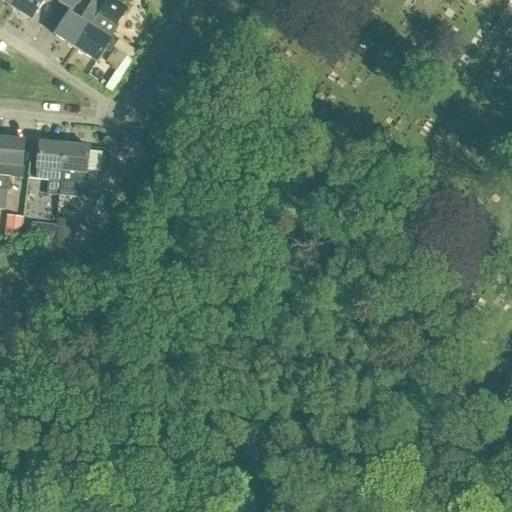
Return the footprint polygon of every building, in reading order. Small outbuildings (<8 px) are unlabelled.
[(15,0),(0,0),(0,2),(10,9),(15,0)] [(15,0),(10,9),(30,22),(45,0),(44,0),(15,0)] [(61,0),(59,3),(73,12),(80,0),(61,0)] [(107,0),(102,8),(74,51),(96,65),(110,43),(109,42),(129,11),(112,0),(107,0)] [(74,51),(102,8),(93,1),(79,22),(69,15),(54,38),(74,51)] [(181,39),(198,50),(204,40),(187,29),(181,39)] [(192,60),(198,50),(181,39),(174,49),(192,60)] [(168,58),(185,69),(192,60),(174,49),(168,58)] [(124,57),(103,89),(111,94),(132,62),(124,57)] [(179,79),(185,69),(168,58),(162,68),(179,79)] [(154,82),(171,93),(176,84),(159,73),(154,82)] [(165,102),(171,93),(154,82),(148,91),(165,102)] [(142,100),(159,111),(165,102),(148,91),(142,100)] [(153,120),(159,111),(142,100),(136,109),(153,120)] [(0,233),(1,234),(5,192),(11,192),(12,178),(20,179),(20,170),(23,143),(0,140),(0,233)] [(60,173),(64,147),(39,144),(37,171),(38,171),(37,181),(49,182),(47,195),(58,196),(60,173)] [(60,173),(58,196),(83,199),(88,149),(64,147),(60,173)] [(6,216),(4,234),(20,236),(21,218),(6,216)] [(55,245),(68,246),(70,222),(58,220),(55,245)] [(24,224),(23,239),(41,241),(43,225),(24,224)] [(5,243),(0,250),(0,253),(7,258),(13,248),(5,243)] [(52,270),(39,291),(46,295),(51,299),(64,278),(52,270)] [(0,274),(0,341),(11,343),(15,305),(2,303),(5,275),(0,274)]
